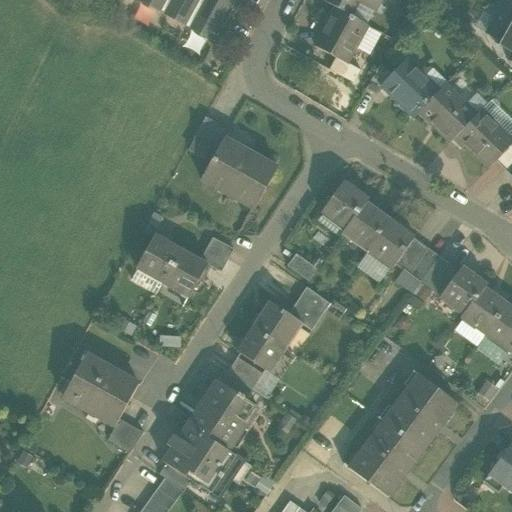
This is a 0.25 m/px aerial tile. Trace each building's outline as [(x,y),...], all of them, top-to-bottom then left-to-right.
[(139,0),(214,41),(226,19),(229,21),(239,2),(236,0),(139,0)] [(324,0),(323,2),(336,9),(349,16),(357,0),(375,10),(380,0),(324,0)] [(511,2),(507,0),(506,0),(501,10),(499,9),(494,18),(496,19),(487,35),(499,41),(497,45),(511,53),(511,2)] [(349,16),(336,9),(315,48),(335,59),(346,65),(347,63),(367,26),(349,16)] [(360,71),(347,63),(346,65),(335,59),(329,71),(353,84),(360,71)] [(392,76),(381,87),(383,89),(399,104),(400,103),(412,114),(410,115),(413,118),(418,112),(438,92),(407,61),(392,76)] [(380,64),(365,91),(376,96),(383,89),(381,87),(392,76),(380,64)] [(438,92),(418,112),(450,143),(452,140),(476,116),(444,86),(438,92)] [(511,142),(481,112),(476,116),(452,140),(461,149),(464,146),(488,169),(495,162),(511,145),(511,142)] [(225,129),(205,118),(193,139),(213,150),(225,129)] [(277,169),(224,139),(201,181),(224,195),(254,211),(277,169)] [(511,145),(495,162),(511,178),(511,145)] [(354,190),(345,183),(343,182),(321,214),(323,215),(325,212),(346,227),(341,233),(343,235),(365,203),(368,199),(366,198),(366,199),(356,191),(357,191),(355,190),(354,190)] [(376,211),(365,203),(343,235),(344,236),(346,233),(368,248),(366,251),(367,252),(390,220),(388,219),(378,213),(378,212),(376,211)] [(400,228),(391,221),(390,220),(367,252),(368,253),(371,250),(393,267),(394,265),(413,239),(414,238),(412,236),(412,237),(402,229),(403,229),(401,227),(400,228)] [(181,251),(155,236),(136,270),(137,271),(139,268),(162,281),(161,284),(162,285),(181,251)] [(233,250),(212,239),(207,249),(227,261),(233,250)] [(413,239),(394,265),(408,275),(428,249),(413,239)] [(227,261),(207,249),(200,261),(207,265),(207,266),(221,273),(227,261)] [(428,249),(408,275),(419,283),(438,257),(428,249)] [(181,251),(162,285),(163,285),(165,282),(188,295),(187,298),(189,299),(207,266),(207,265),(200,261),(181,251)] [(317,270),(296,255),(287,267),(308,282),(317,270)] [(438,257),(419,283),(429,290),(449,264),(438,257)] [(449,264),(429,290),(439,297),(459,271),(449,264)] [(473,275),(464,269),(464,268),(462,267),(459,271),(439,297),(439,299),(441,300),(443,297),(464,312),(460,318),(461,319),(484,288),(486,284),(485,283),(485,284),(475,277),(475,276),(473,275)] [(329,305),(306,288),(299,300),(321,316),(329,305)] [(495,296),(484,289),(484,288),(461,319),(462,320),(464,317),(486,333),(484,336),(485,337),(508,305),(507,304),(506,304),(497,297),(495,296)] [(321,316),(299,300),(288,315),(298,322),(298,323),(311,331),(321,316)] [(288,315),(269,302),(252,327),(281,346),(282,347),(298,323),(298,322),(288,315)] [(511,308),(509,306),(510,306),(508,305),(485,337),(486,338),(489,335),(509,349),(507,353),(510,354),(511,351),(511,308)] [(281,346),(252,327),(235,352),(264,371),(281,346)] [(511,351),(510,354),(507,353),(502,360),(511,366),(511,351)] [(138,385),(86,356),(62,398),(115,427),(119,420),(138,385)] [(261,375),(237,358),(227,374),(247,387),(252,390),(261,375)] [(418,377),(385,421),(373,412),(372,414),(422,451),(423,450),(423,449),(455,405),(456,405),(457,404),(413,371),(412,373),(418,377)] [(247,387),(227,374),(220,384),(243,399),(244,398),(241,396),(247,387)] [(220,384),(216,382),(188,426),(228,452),(229,451),(257,408),(243,399),(220,384)] [(422,451),(372,414),(371,415),(383,424),(349,468),(344,464),(343,465),(387,498),(388,497),(387,496),(421,452),(422,451)] [(115,427),(107,441),(119,447),(131,427),(119,420),(115,427)] [(228,452),(188,426),(179,439),(174,436),(168,446),(172,449),(163,463),(166,465),(191,481),(210,494),(222,476),(230,481),(244,461),(229,451),(228,452)] [(131,427),(119,447),(130,454),(143,434),(131,427)] [(511,443),(488,475),(511,492),(511,443)] [(191,481),(166,465),(159,475),(164,479),(182,492),(183,493),(191,481)] [(164,479),(141,511),(168,511),(182,492),(164,479)] [(368,501),(351,487),(344,496),(362,510),(368,501)] [(344,496),(331,511),(359,511),(362,510),(344,496)] [(306,511),(289,499),(279,511),(306,511)]
